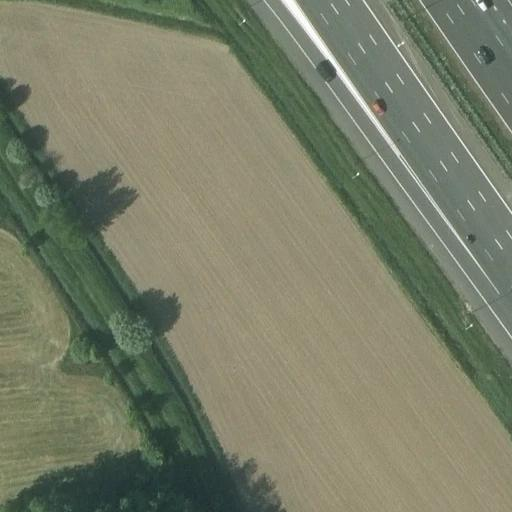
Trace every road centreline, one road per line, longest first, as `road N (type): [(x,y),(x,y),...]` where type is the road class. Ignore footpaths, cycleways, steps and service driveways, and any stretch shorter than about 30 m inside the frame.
road 1 (track): [(214,511),(169,408),(0,134)]
road 2 (motorway): [(269,0),(511,277)]
road 3 (motorway): [(322,0),(511,272)]
